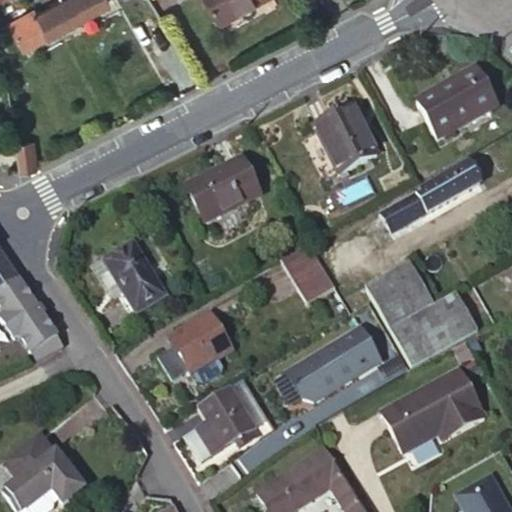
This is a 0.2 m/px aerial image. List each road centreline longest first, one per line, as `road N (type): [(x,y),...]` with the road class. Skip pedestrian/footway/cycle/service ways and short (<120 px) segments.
road 1 (residential): [(436,0),(22,213)]
road 2 (residential): [(188,511),(85,347)]
road 3 (residential): [(85,347),(23,254),(22,213)]
